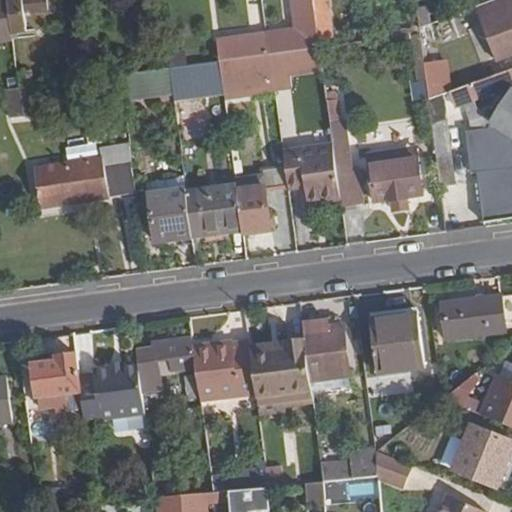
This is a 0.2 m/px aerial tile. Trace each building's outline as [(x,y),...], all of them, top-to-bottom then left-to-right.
[(7,0),(0,0),(0,42),(13,40),(13,35),(7,0)] [(46,0),(7,0),(13,35),(26,34),(24,12),(47,9),(46,0)] [(320,48),(315,13),(313,0),(289,0),(293,28),(268,31),(268,37),(271,55),(304,50),(320,48)] [(313,0),(315,13),(320,48),(335,46),(329,0),(313,0)] [(511,56),(511,0),(496,0),(477,7),(498,63),(511,56)] [(417,7),(420,29),(431,24),(429,6),(417,7)] [(421,34),(414,35),(417,55),(424,54),(421,34)] [(268,37),(226,44),(228,61),(271,55),(268,37)] [(304,50),(271,55),(274,75),(274,78),(276,93),(293,90),(291,78),(324,73),(323,68),(320,48),(304,50)] [(424,54),(417,55),(420,81),(427,81),(424,54)] [(228,61),(221,62),(224,85),(226,101),(276,94),(276,93),(274,78),(274,75),(271,55),(228,61)] [(432,64),(425,64),(431,99),(443,95),(438,63),(432,64)] [(187,66),(170,69),(174,96),(175,103),(192,101),(187,66)] [(170,69),(121,76),(123,99),(124,103),(174,96),(170,69)] [(511,70),(451,92),(456,109),(466,106),(473,130),(468,131),(473,174),(478,174),(486,222),(511,218),(511,70)] [(31,71),(18,72),(21,89),(33,88),(31,71)] [(123,99),(121,76),(105,78),(108,100),(123,99)] [(33,88),(21,89),(25,117),(36,115),(33,88)] [(8,91),(12,119),(25,117),(21,89),(8,91)] [(342,198),(343,208),(364,205),(359,172),(352,173),(349,155),(353,155),(349,125),(345,126),(341,93),(330,95),(327,95),(334,145),(342,198)] [(443,95),(431,99),(448,232),(462,230),(446,94),(443,95)] [(414,140),(368,146),(369,157),(416,151),(414,140)] [(109,200),(109,199),(136,194),(129,145),(100,149),(101,158),(36,169),(42,210),(109,200)] [(334,145),(284,152),(286,168),(289,186),(289,188),(307,186),(309,203),(342,198),(334,145)] [(423,196),(416,151),(369,157),(375,203),(423,196)] [(266,187),(266,188),(289,186),(286,168),(264,171),(265,174),(236,177),(237,187),(238,191),(266,187)] [(147,183),(149,195),(186,190),(185,178),(147,183)] [(199,192),(205,236),(243,230),(241,209),(238,191),(237,187),(199,192)] [(266,187),(238,191),(241,209),(269,205),(266,187)] [(149,195),(156,242),(193,238),(186,190),(149,195)] [(199,192),(187,193),(193,238),(205,236),(199,192)] [(269,205),(241,209),(243,230),(244,235),(273,231),(269,205)] [(506,332),(501,298),(443,305),(448,340),(506,332)] [(426,370),(419,315),(372,321),(379,376),(426,370)] [(304,321),(305,333),(331,330),(330,318),(304,321)] [(331,330),(305,333),(306,343),(311,376),(311,382),(350,378),(342,329),(331,330)] [(174,373),(174,372),(197,369),(194,350),(193,340),(155,346),(160,374),(174,373)] [(255,387),(257,397),(312,390),(311,382),(311,376),(306,343),(251,350),(255,387)] [(194,350),(197,369),(198,375),(201,397),(228,394),(227,390),(255,387),(251,350),(250,344),(194,350)] [(33,365),(37,398),(81,394),(76,356),(58,358),(58,362),(33,365)] [(124,368),(109,371),(110,376),(125,374),(124,368)] [(81,394),(85,419),(146,412),(141,372),(125,374),(110,376),(95,379),(96,381),(80,383),(81,394)] [(201,397),(198,375),(183,377),(186,401),(201,398),(201,397)] [(511,381),(499,377),(481,415),(511,426),(511,381)] [(8,379),(0,380),(0,424),(13,423),(8,379)] [(460,388),(443,400),(464,408),(471,393),(460,388)] [(499,490),(511,457),(511,441),(473,427),(454,471),(499,490)] [(315,431),(281,435),(284,467),(274,467),(276,483),(283,483),(320,479),(315,431)] [(351,459),(322,462),(322,466),(379,459),(377,449),(350,453),(351,459)] [(322,466),(324,483),(381,477),(379,459),(322,466)] [(266,468),(250,471),(252,489),(269,488),(266,468)] [(26,501),(24,472),(9,474),(12,502),(26,501)] [(237,480),(214,482),(215,493),(231,492),(238,491),(237,480)] [(373,481),(348,484),(349,495),(374,492),(373,481)] [(324,483),(306,485),(309,509),(325,507),(324,483)] [(45,490),(47,508),(67,506),(64,487),(45,490)] [(231,492),(232,504),(232,511),(270,511),(269,488),(252,489),(238,491),(231,492)] [(215,493),(204,494),(206,506),(232,504),(231,492),(215,493)] [(204,494),(156,499),(157,511),(206,511),(206,506),(204,494)] [(485,511),(446,497),(440,511),(485,511)] [(147,511),(145,500),(101,504),(101,511),(147,511)]
